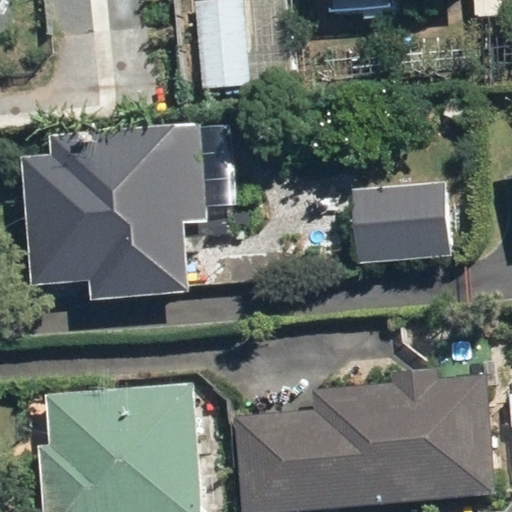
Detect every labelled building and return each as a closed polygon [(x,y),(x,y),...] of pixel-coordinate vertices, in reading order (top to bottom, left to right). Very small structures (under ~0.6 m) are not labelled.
[(0,0),(0,15),(49,10),(48,0),(0,0)] [(198,21),(204,89),(293,81),(288,31),(249,34),(247,16),(198,21)] [(0,25),(0,93),(48,90),(44,22),(0,25)] [(30,159),(41,287),(99,282),(101,303),(202,294),(196,228),(217,226),(216,210),(249,207),(242,127),(207,130),(206,124),(60,136),(62,156),(30,159)] [(359,190),(364,264),(459,257),(454,183),(359,190)] [(239,419),(247,511),(302,511),(504,493),(493,378),(443,383),(442,370),(397,374),(398,384),(319,392),(321,411),(239,419)] [(46,446),(50,511),(213,511),(203,383),(53,395),(57,445),(46,446)]
